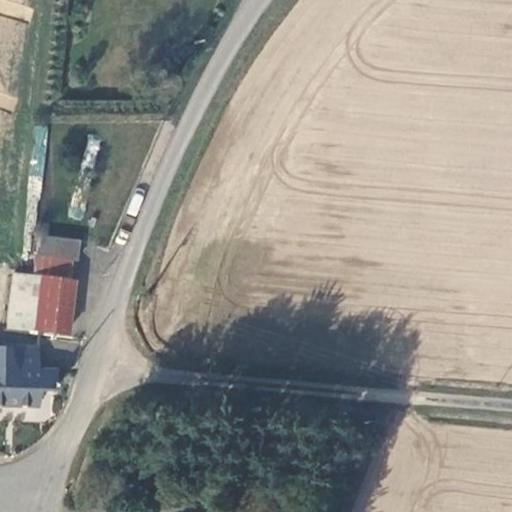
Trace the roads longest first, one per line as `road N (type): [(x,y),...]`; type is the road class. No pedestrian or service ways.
road 1 (unclassified): [(93,367),(511,406)]
road 2 (tertiary): [(93,367),(158,186),(209,77),(258,0)]
road 3 (tertiary): [(41,500),(93,367)]
